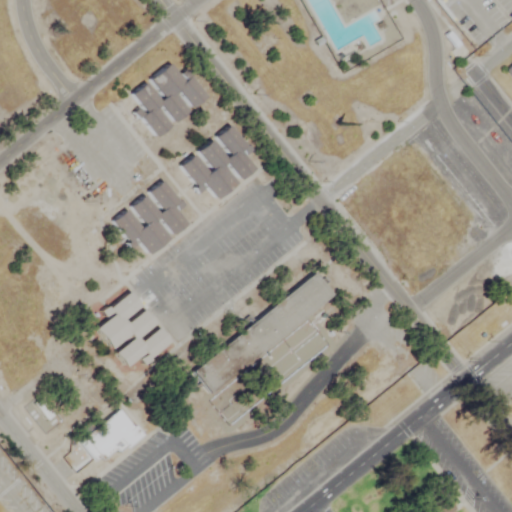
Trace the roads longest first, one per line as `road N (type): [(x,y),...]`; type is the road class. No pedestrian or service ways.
road 1 (residential): [(0,415),(72,102),(196,0)]
road 2 (residential): [(436,345),(157,0)]
road 3 (residential): [(301,511),(511,340)]
road 4 (residential): [(461,84),(319,199)]
road 5 (residential): [(436,345),(511,439)]
